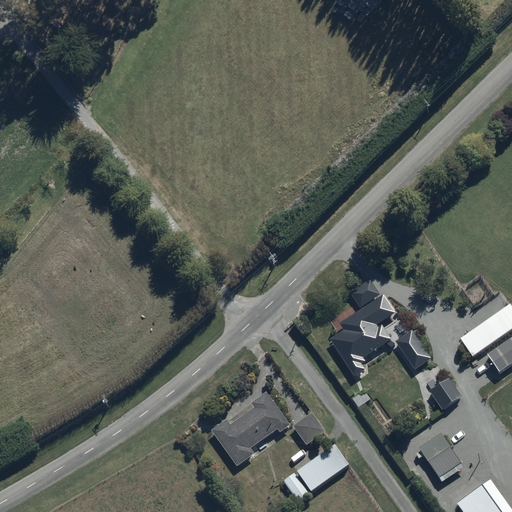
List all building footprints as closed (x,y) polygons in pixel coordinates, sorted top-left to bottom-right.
[(364,308),(381,297),(371,282),(352,295),(361,308),(363,307),(364,308)] [(342,331),(330,339),(355,376),(365,369),(363,366),(365,364),(363,360),(391,340),(386,332),(384,333),(379,327),(378,328),(364,308),(363,307),(361,308),(358,303),(335,319),(342,331)] [(472,357),(511,329),(511,312),(507,306),(459,340),(472,357)] [(409,331),(394,341),(413,368),(428,358),(409,331)] [(511,368),(511,340),(488,357),(501,376),(511,368)] [(252,407),(229,425),(225,420),(211,431),(238,467),(255,454),(251,448),(276,429),(279,434),(289,426),(264,393),(250,404),(252,407)] [(312,412),(293,426),(306,444),(325,431),(312,412)] [(416,447),(417,448),(412,452),(416,458),(421,455),(424,460),(449,445),(440,431),(416,447)] [(346,466),(330,445),(282,481),(298,503),(346,466)]
